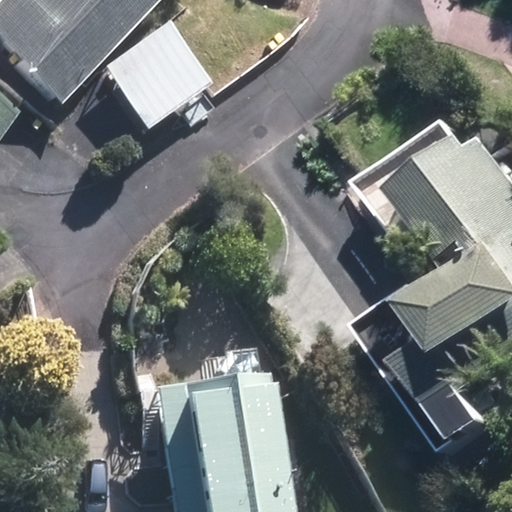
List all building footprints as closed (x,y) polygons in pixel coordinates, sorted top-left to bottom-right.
[(0,61),(54,114),(165,0),(4,0),(0,5),(0,61)] [(204,91),(163,31),(98,75),(139,135),(204,91)] [(0,112),(0,140),(13,122),(0,112)] [(494,427),(474,399),(511,372),(511,174),(495,150),(480,161),(459,131),(372,191),(436,283),(366,333),(452,456),(494,427)] [(298,511),(284,368),(135,383),(147,511),(298,511)]
